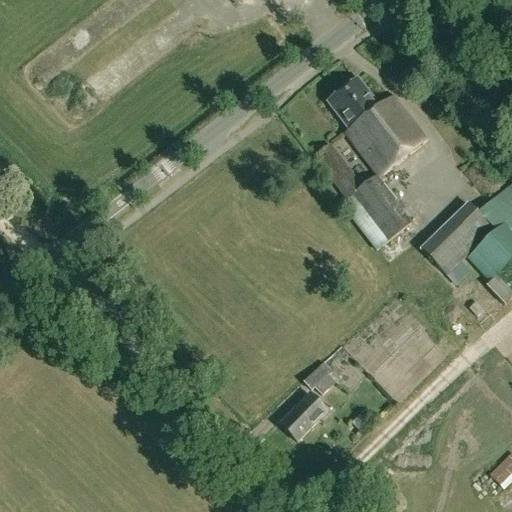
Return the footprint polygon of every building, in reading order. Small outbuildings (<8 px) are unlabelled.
[(249,10),(259,0),(248,0),(243,5),(249,10)] [(357,80),(326,104),(348,133),(345,135),(379,179),(427,143),(393,98),(379,109),(357,80)] [(329,146),(314,158),(346,200),(340,205),(376,252),(411,225),(375,178),(361,188),(329,146)] [(400,183),(411,197),(450,166),(440,152),(400,183)] [(483,244),(466,258),(489,285),(496,278),(511,263),(511,185),(478,215),(496,231),(483,244)] [(420,193),(410,199),(426,223),(436,216),(420,193)] [(478,215),(467,205),(456,217),(483,244),(496,231),(478,215)] [(446,278),(456,286),(471,273),(461,264),(446,278)] [(321,366),(302,382),(312,392),(315,390),(322,397),(336,385),(329,377),(331,376),(321,366)] [(451,393),(462,377),(455,372),(443,387),(451,393)] [(327,413),(309,395),(278,426),(296,444),(327,413)] [(414,431),(421,438),(443,416),(436,409),(414,431)] [(363,413),(351,425),(360,433),(371,420),(363,413)]
